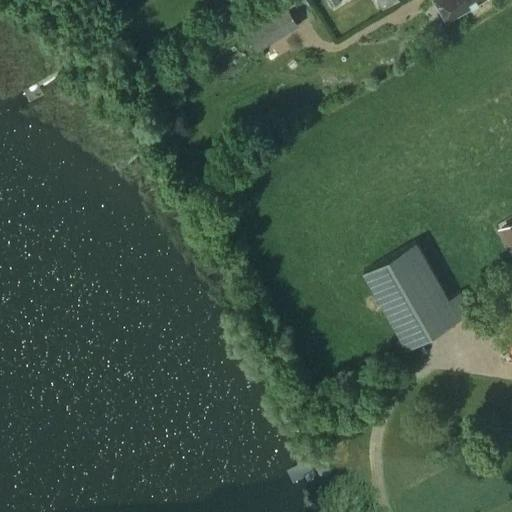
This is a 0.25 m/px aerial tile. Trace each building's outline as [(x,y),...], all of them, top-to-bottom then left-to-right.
[(284,0),(274,0),(240,21),(256,46),(276,34),(267,18),(287,6),(284,0)] [(377,0),(383,9),(399,0),(377,0)] [(434,0),(446,20),(480,0),(434,0)] [(228,41),(242,32),(236,23),(222,32),(228,41)] [(511,254),(511,219),(497,228),(511,254)] [(363,270),(407,346),(471,309),(460,290),(449,296),(416,239),(363,270)] [(511,321),(503,327),(511,342),(511,321)] [(347,430),(359,423),(354,413),(342,420),(347,430)] [(328,468),(322,466),(318,469),(316,475),(320,481),(325,482),(330,480),(331,475),(328,468)]
